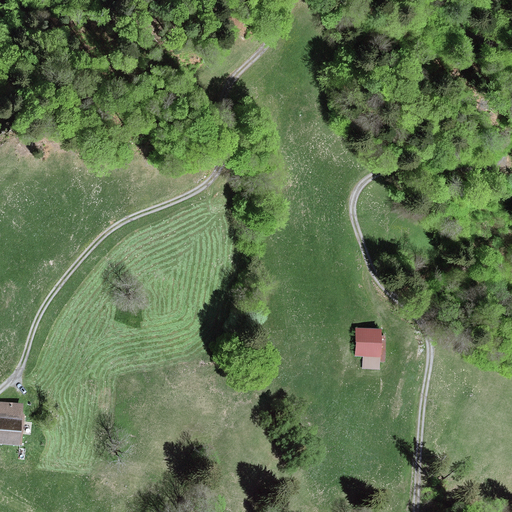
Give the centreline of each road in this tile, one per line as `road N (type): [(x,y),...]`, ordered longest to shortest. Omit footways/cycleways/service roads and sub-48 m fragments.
road 1 (track): [(417,511),(428,331),(372,273),(354,194),(395,167),(487,166),(511,132)]
road 2 (track): [(289,0),(274,32),(224,93),(219,170),(95,244),(48,301),(20,367),(0,389)]
